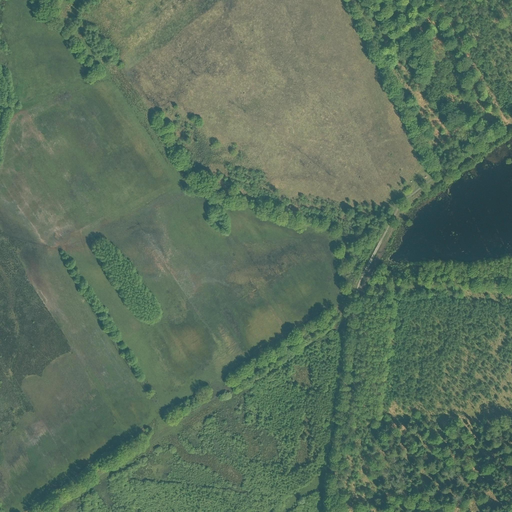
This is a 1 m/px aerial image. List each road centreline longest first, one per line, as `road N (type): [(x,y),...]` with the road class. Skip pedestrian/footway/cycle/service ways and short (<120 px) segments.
road 1 (track): [(331,511),(360,290),(407,204),(511,124)]
road 2 (track): [(45,511),(361,298)]
road 3 (track): [(441,176),(356,0)]
road 4 (track): [(364,283),(511,287)]
